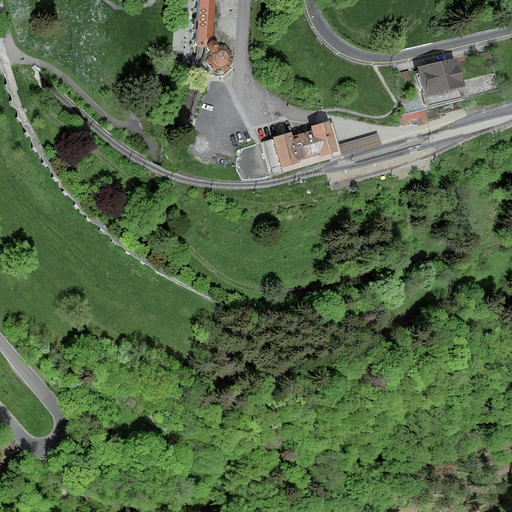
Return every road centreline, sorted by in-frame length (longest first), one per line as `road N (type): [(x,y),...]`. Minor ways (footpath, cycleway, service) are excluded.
road 1 (track): [(166,271),(223,302),(260,306),(511,237)]
road 2 (residential): [(409,131),(272,104),(250,84),(239,54),(243,0)]
road 3 (tertiary): [(511,30),(366,57),(328,36),(310,0)]
road 4 (track): [(156,160),(157,212),(206,266),(239,286),(297,293)]
road 5 (tertiary): [(0,341),(64,420),(61,439),(37,447),(0,411)]
road 6 (track): [(139,439),(123,439),(85,395),(34,382)]
